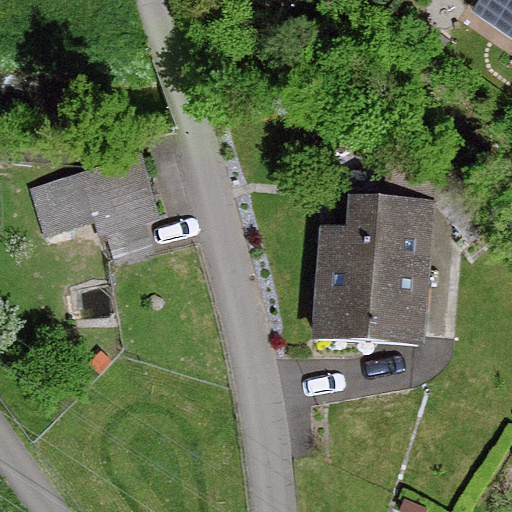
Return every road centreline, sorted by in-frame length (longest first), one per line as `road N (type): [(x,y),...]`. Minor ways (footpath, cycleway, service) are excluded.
road 1 (residential): [(192,141),(249,385),(263,511)]
road 2 (residential): [(192,141),(147,0)]
